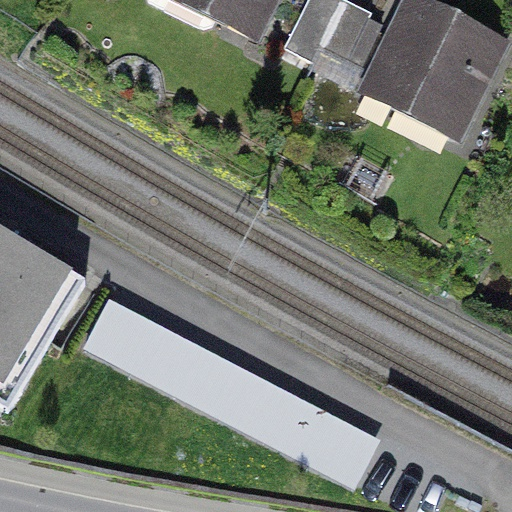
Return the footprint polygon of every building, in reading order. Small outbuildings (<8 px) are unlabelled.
[(285,0),(147,0),(147,2),(257,58),(285,0)] [(340,0),(316,0),(295,40),(318,52),(345,2),(340,0)] [(511,69),(511,36),(431,0),(411,0),(367,97),(477,147),(511,69)] [(382,22),(345,2),(318,52),(355,72),(382,22)] [(87,285),(0,233),(0,406),(11,413),(87,285)] [(374,441),(110,311),(88,355),(352,485),(374,441)]
